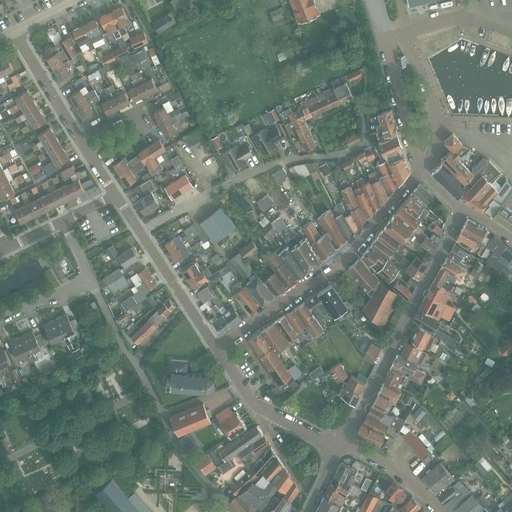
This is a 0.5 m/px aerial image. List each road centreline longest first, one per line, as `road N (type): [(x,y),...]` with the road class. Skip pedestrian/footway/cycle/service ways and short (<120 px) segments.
road 1 (residential): [(140,234),(285,161),(369,146),(361,99)]
road 2 (residential): [(217,349),(340,264),(418,168)]
road 3 (residential): [(341,445),(460,208)]
road 4 (residential): [(0,323),(92,280),(63,221)]
road 5 (tertiary): [(341,445),(255,406),(217,349)]
road 6 (residential): [(81,140),(139,108),(153,132),(95,164)]
road 7 (tertiary): [(217,349),(140,234)]
road 8 (residential): [(418,168),(384,41)]
road 9 (tertiary): [(81,140),(15,30)]
